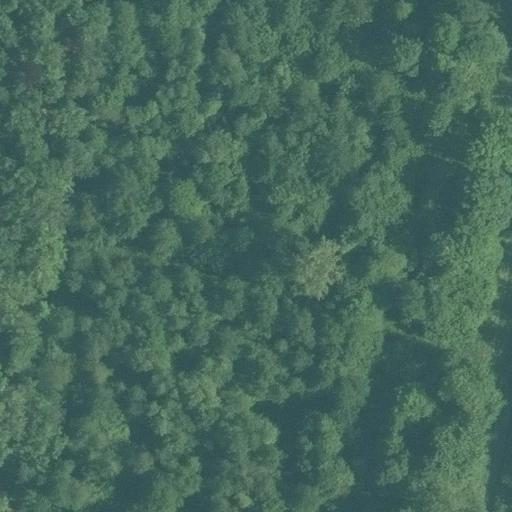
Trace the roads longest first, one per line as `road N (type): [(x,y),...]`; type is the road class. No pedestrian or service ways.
road 1 (track): [(452,511),(508,214),(475,0)]
road 2 (track): [(0,219),(486,357)]
